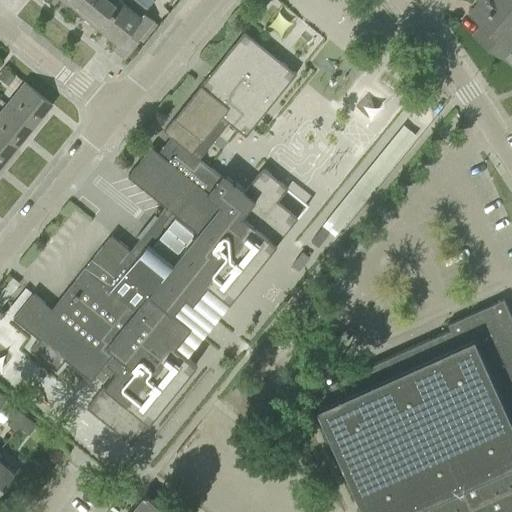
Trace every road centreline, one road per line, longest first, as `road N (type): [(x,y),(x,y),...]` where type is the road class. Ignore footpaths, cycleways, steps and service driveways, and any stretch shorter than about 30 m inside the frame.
road 1 (unclassified): [(511,159),(412,11)]
road 2 (unclassified): [(0,254),(111,117)]
road 3 (unclassified): [(111,117),(205,0)]
road 4 (residential): [(111,117),(0,30)]
